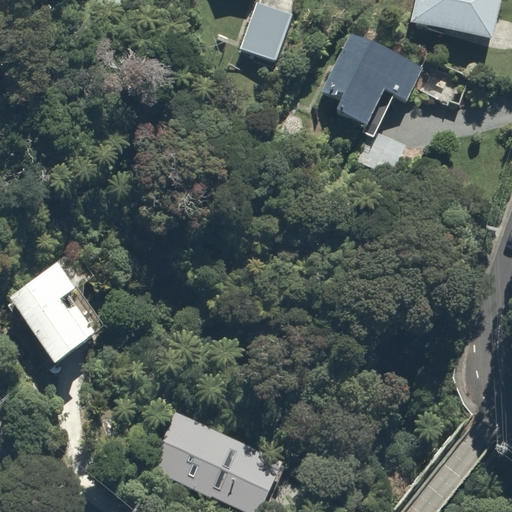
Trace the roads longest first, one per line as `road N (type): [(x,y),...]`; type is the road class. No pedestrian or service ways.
road 1 (residential): [(496,393),(489,418),(421,511)]
road 2 (residential): [(98,511),(0,420)]
road 3 (residential): [(496,393),(490,353),(511,273)]
